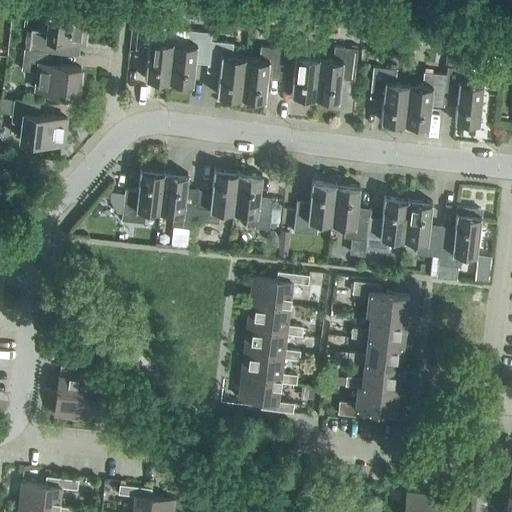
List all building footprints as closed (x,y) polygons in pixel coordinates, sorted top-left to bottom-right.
[(204,8),(203,15),(211,16),(212,9),(212,8),(212,6),(204,5),(204,7),(204,8)] [(29,48),(50,51),(57,52),(58,40),(83,43),(87,15),(49,10),(47,30),(31,28),(29,48)] [(168,81),(173,40),(159,38),(160,26),(137,23),(134,55),(147,56),(144,78),(168,81)] [(210,39),(211,31),(188,29),(186,41),(173,40),(168,81),(192,83),(195,61),(207,63),(210,39)] [(371,30),(370,41),(386,43),(387,32),(371,30)] [(450,38),(447,65),(456,66),(457,60),(461,61),(462,52),(464,53),(466,40),(450,38)] [(240,97),(245,56),(231,54),(232,42),(210,39),(207,63),(206,71),(219,72),(216,94),(240,97)] [(314,97),(319,56),(305,54),(307,42),(284,39),(283,47),(280,71),(293,72),(290,94),(314,97)] [(279,79),(280,71),(283,47),(260,45),(259,57),(245,56),(240,97),(264,99),(267,77),(279,79)] [(353,79),(357,47),(334,45),(333,57),(319,56),(314,97),(338,99),(341,77),(353,79)] [(49,63),(50,51),(29,48),(24,48),(21,69),(37,71),(35,89),(77,94),(80,67),(49,63)] [(404,123),(408,82),(395,80),(396,68),(373,65),(369,97),(382,98),(380,120),(404,123)] [(470,68),(456,66),(447,65),(446,73),(443,97),(444,97),(456,98),(453,120),(478,123),(483,82),(468,80),(470,68)] [(443,105),(444,97),(443,97),(446,73),(423,71),(422,83),(408,82),(404,123),(428,125),(430,103),(443,105)] [(13,99),(1,97),(0,108),(0,112),(12,114),(13,99)] [(21,122),(20,129),(19,137),(64,143),(67,117),(38,114),(39,102),(13,99),(12,114),(11,121),(21,122)] [(159,211),(164,170),(139,167),(137,189),(124,188),(121,219),(144,222),(145,210),(159,211)] [(233,211),(237,170),(213,168),(211,189),(198,188),(197,196),(195,220),(218,222),(219,210),(233,211)] [(197,196),(185,195),(188,173),(164,170),(159,211),(173,213),(171,225),(194,228),(195,220),(197,196)] [(268,228),(272,196),(259,195),(261,173),(237,170),(233,211),(247,213),(245,225),(268,228)] [(331,222),(336,181),(312,179),(309,201),(296,199),(293,231),(316,233),(317,221),(331,222)] [(369,216),(370,208),(357,206),(360,184),(336,181),(331,222),(345,224),(343,236),(351,237),(349,252),(364,254),(365,247),(366,239),(369,216)] [(403,239),(408,198),(384,195),(381,217),(369,216),(366,239),(365,247),(388,249),(389,237),(403,239)] [(281,221),(284,197),(274,196),(271,220),(281,221)] [(432,200),(408,198),(403,239),(417,240),(415,253),(438,255),(441,232),(442,224),(430,223),(432,200)] [(476,255),(481,214),(482,208),(457,205),(456,211),(454,233),(441,232),(438,255),(437,263),(460,266),(461,254),(476,255)] [(481,258),(479,280),(490,281),(492,260),(481,258)] [(307,283),(308,274),(277,270),(276,278),(252,275),(249,299),(289,304),(292,281),(307,283)] [(406,316),(409,294),(379,290),(380,282),(353,279),(352,292),(368,294),(366,312),(370,312),(406,316)] [(286,323),(289,304),(249,299),(246,324),(286,329),(285,333),(301,334),(302,325),(286,323)] [(403,340),(406,316),(370,312),(368,328),(352,326),(351,336),(367,338),(367,336),(403,340)] [(283,348),(285,333),(286,329),(246,324),(243,348),(283,353),(282,357),(298,359),(299,350),(283,348)] [(400,365),(403,340),(367,336),(367,338),(365,353),(349,351),(348,360),(363,362),(364,360),(400,365)] [(281,372),(282,357),(283,353),(243,348),(240,372),(280,377),(280,381),(295,383),(297,374),(281,372)] [(76,416),(81,377),(68,375),(70,361),(61,360),(59,374),(58,374),(54,414),(76,416)] [(397,389),(400,365),(364,360),(363,362),(362,377),(346,375),(346,376),(345,384),(357,386),(357,384),(397,389)] [(103,379),(104,365),(95,364),(93,378),(81,377),(76,416),(99,419),(103,379)] [(277,400),(280,381),(280,377),(240,372),(237,396),(261,399),(260,407),(292,411),(293,402),(277,400)] [(333,375),(332,383),(345,384),(346,376),(333,375)] [(394,411),(397,389),(357,384),(357,386),(355,402),(339,400),(337,412),(364,416),(365,408),(394,411)] [(76,488),(77,479),(46,475),(45,483),(21,480),(18,505),(58,509),(58,505),(60,486),(76,488)] [(172,511),(174,498),(150,495),(151,487),(119,483),(118,492),(134,494),(131,511),(172,511)] [(426,511),(429,493),(406,491),(403,511),(426,511)] [(449,511),(451,496),(429,493),(426,511),(449,511)]
